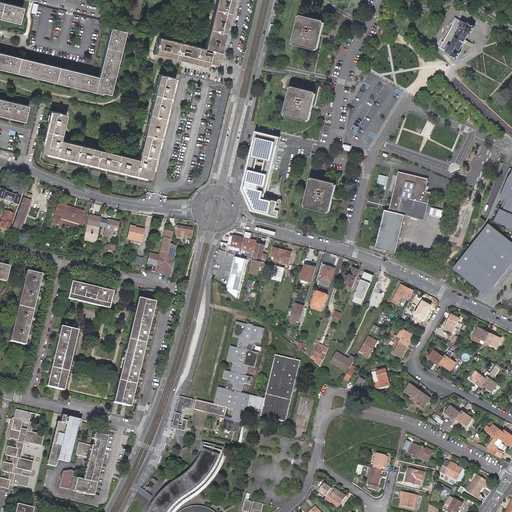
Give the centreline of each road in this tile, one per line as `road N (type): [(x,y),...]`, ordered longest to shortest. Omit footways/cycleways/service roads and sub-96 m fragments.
road 1 (tertiary): [(120,511),(165,414),(223,225)]
road 2 (residential): [(136,427),(168,288),(61,262)]
road 3 (tertiary): [(201,220),(182,321),(145,429)]
road 4 (residential): [(0,161),(112,201),(197,209)]
road 5 (residential): [(379,0),(340,81),(325,139),(328,152),(366,165)]
road 6 (tertiary): [(231,198),(272,0)]
road 7 (tertiary): [(260,0),(204,194)]
road 8 (residential): [(448,294),(413,366),(511,419)]
road 9 (residential): [(366,165),(403,103),(511,149)]
road 10 (residential): [(345,410),(405,424),(509,477)]
road 11 (residential): [(28,400),(61,262)]
